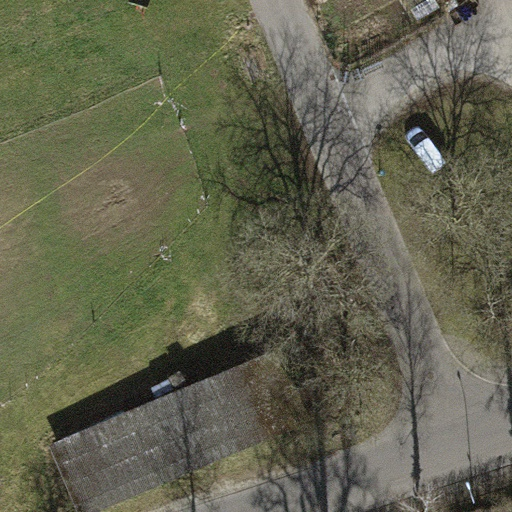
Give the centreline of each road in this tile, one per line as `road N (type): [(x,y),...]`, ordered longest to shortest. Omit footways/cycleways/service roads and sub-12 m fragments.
road 1 (residential): [(277,0),(468,449)]
road 2 (unknown): [(511,66),(468,51),(326,119)]
road 3 (residential): [(279,511),(468,449)]
